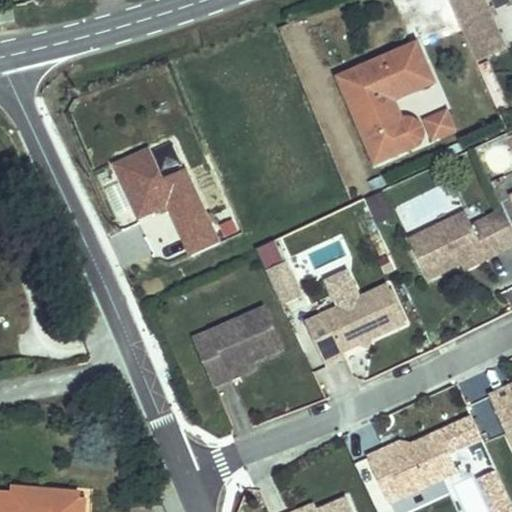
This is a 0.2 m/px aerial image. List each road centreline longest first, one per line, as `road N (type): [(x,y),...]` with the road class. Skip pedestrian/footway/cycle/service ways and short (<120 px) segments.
road 1 (residential): [(511,324),(188,472)]
road 2 (unclassified): [(140,364),(1,56)]
road 3 (secondary): [(195,0),(1,56)]
road 4 (residential): [(0,387),(140,364)]
